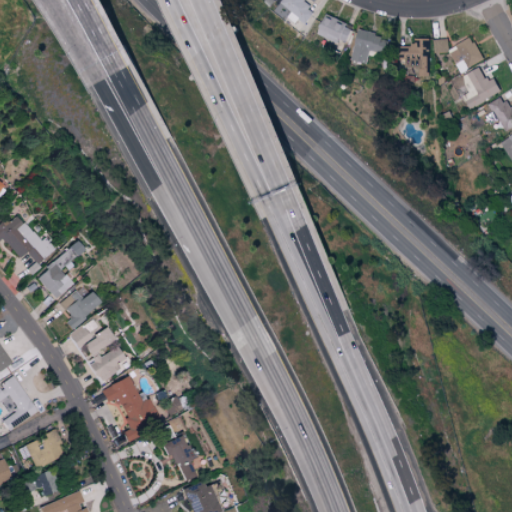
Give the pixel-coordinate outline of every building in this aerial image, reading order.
[(288,16),(296,22),(299,18),(307,23),(317,8),(306,0),(282,0),(281,3),(292,10),(288,16)] [(346,44),(354,25),(326,13),(318,32),(346,44)] [(368,62),(370,49),(384,51),(388,34),(359,28),(352,59),(368,62)] [(450,49),(460,71),(485,59),(475,38),(450,49)] [(406,58),(406,66),(426,65),(426,44),(396,45),(397,58),(406,58)] [(470,91),(463,94),(470,107),(502,91),(495,77),(488,80),(481,65),(462,75),(470,91)] [(511,127),(511,109),(506,96),(485,105),(492,122),(501,119),(506,130),(511,127)] [(511,160),(511,134),(502,139),(511,160)] [(0,221),(0,240),(2,239),(17,258),(25,251),(35,264),(54,249),(43,236),(37,241),(16,214),(6,222),(4,219),(0,221)] [(51,298),(71,286),(58,266),(81,251),(77,245),(34,273),(51,298)] [(63,321),(68,328),(99,304),(89,291),(80,298),(74,291),(57,303),(68,317),(63,321)] [(96,327),(90,319),(67,335),(76,348),(92,337),(89,332),(96,327)] [(88,355),(113,341),(106,328),(81,342),(88,355)] [(114,364),(122,360),(116,347),(87,361),(96,381),(117,371),(114,364)] [(0,369),(9,364),(0,349),(0,369)] [(36,412),(12,375),(0,382),(0,399),(6,395),(16,411),(0,420),(6,431),(36,412)] [(99,389),(105,403),(114,399),(130,434),(157,421),(146,398),(138,402),(126,377),(99,389)] [(175,396),(161,403),(167,415),(182,408),(175,396)] [(32,468),(63,456),(53,431),(23,442),(32,468)] [(195,476),(177,436),(162,443),(180,482),(195,476)] [(0,459),(0,484),(10,480),(2,458),(0,459)] [(38,487),(42,496),(57,490),(49,469),(17,481),(21,493),(38,487)] [(208,511),(216,510),(206,479),(181,487),(188,511),(208,511)] [(37,507),(39,511),(59,511),(63,511),(84,511),(77,491),(37,507)]
